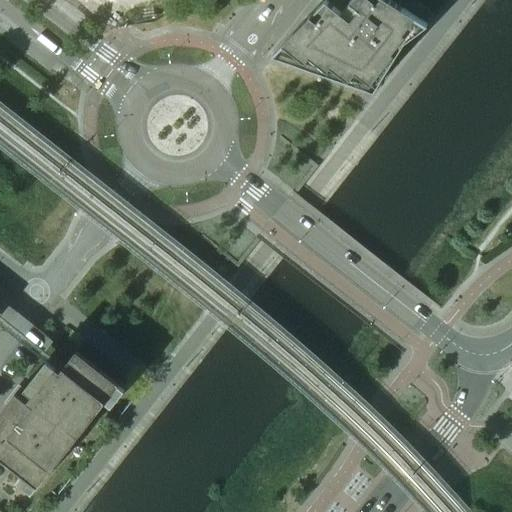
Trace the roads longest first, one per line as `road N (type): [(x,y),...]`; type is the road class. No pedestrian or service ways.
road 1 (tertiary): [(480,357),(437,335),(214,156)]
road 2 (residential): [(376,511),(457,419),(474,393),(480,357)]
road 3 (residential): [(40,296),(145,163)]
road 4 (tertiary): [(0,5),(130,107)]
road 5 (tertiary): [(149,85),(35,0)]
